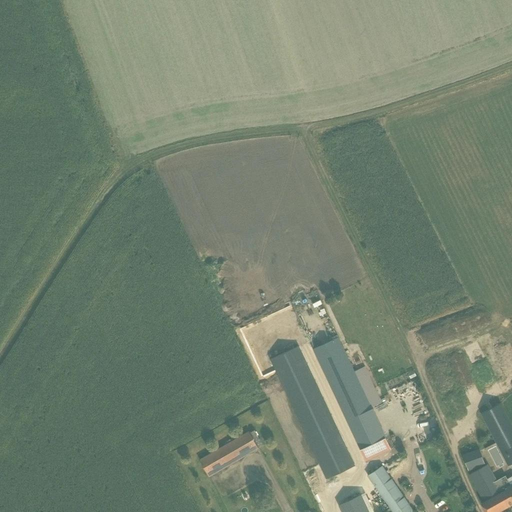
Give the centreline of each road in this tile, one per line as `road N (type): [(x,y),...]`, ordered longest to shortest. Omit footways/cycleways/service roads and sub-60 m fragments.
road 1 (track): [(0,368),(75,243),(114,188),(137,173),(227,141),(307,132),(511,67)]
road 2 (track): [(456,457),(307,132)]
